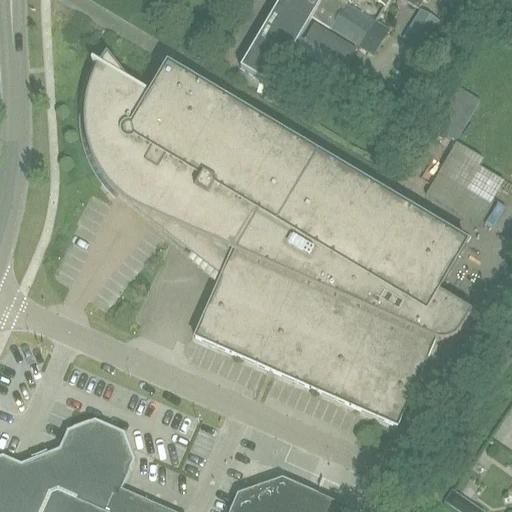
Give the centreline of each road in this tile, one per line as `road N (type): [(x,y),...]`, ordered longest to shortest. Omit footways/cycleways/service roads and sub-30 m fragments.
road 1 (residential): [(388,473),(0,306)]
road 2 (tertiary): [(0,234),(15,155),(10,49)]
